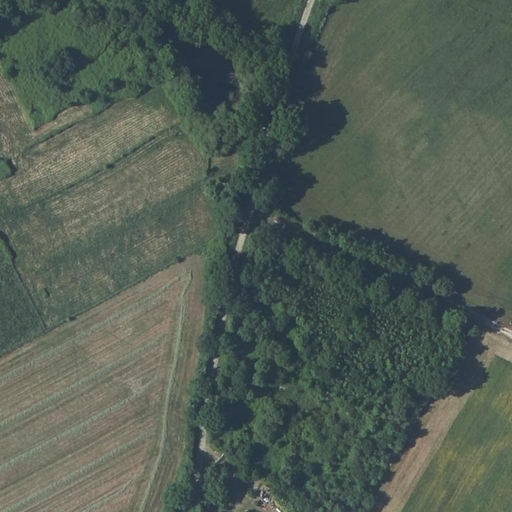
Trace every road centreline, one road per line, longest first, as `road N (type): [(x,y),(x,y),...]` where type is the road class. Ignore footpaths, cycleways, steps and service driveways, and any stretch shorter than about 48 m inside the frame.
road 1 (track): [(311,0),(240,243),(199,466),(183,511)]
road 2 (track): [(511,337),(249,211)]
